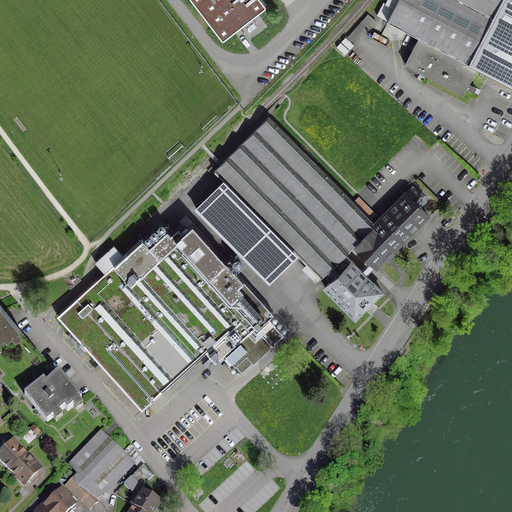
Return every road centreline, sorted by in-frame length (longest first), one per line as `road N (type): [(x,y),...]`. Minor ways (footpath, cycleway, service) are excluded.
road 1 (residential): [(511,158),(281,511)]
road 2 (residential): [(184,507),(13,285)]
road 3 (unknown): [(371,374),(293,295),(245,297),(176,225)]
road 4 (unknown): [(505,168),(362,36)]
road 5 (track): [(87,245),(0,129)]
road 6 (unknown): [(478,210),(425,160),(382,203)]
